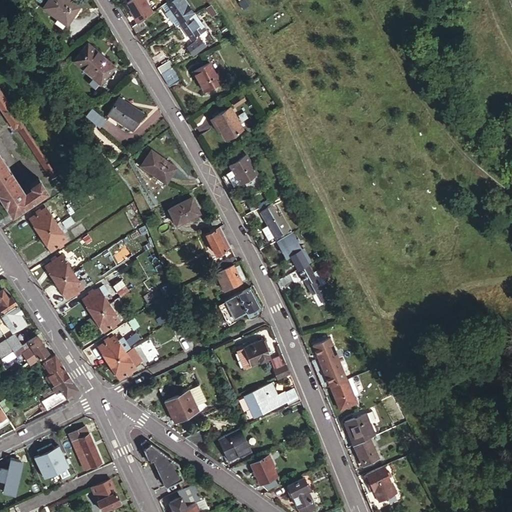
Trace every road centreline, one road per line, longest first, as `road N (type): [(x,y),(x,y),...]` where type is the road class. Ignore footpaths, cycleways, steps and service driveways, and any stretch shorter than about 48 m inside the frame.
road 1 (unclassified): [(360,511),(277,308),(104,0)]
road 2 (unclassified): [(132,411),(270,511)]
road 3 (unclassified): [(10,263),(99,397)]
